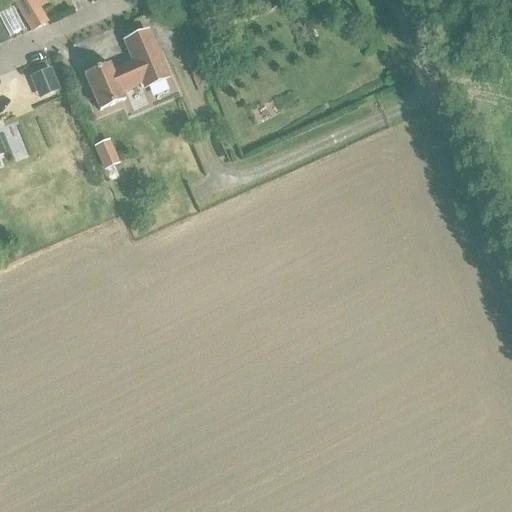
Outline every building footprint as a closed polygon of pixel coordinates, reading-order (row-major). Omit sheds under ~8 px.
[(18,0),(19,1),(14,4),(32,33),(47,24),(38,9),(32,0),(18,0)] [(0,47),(11,42),(0,21),(0,47)] [(125,101),(120,92),(142,82),(145,89),(167,80),(147,32),(125,42),(134,63),(112,73),(109,65),(84,76),(99,112),(125,101)] [(49,70),(31,77),(35,87),(45,82),(53,79),(49,70)] [(109,141),(93,148),(103,172),(119,165),(109,141)]
